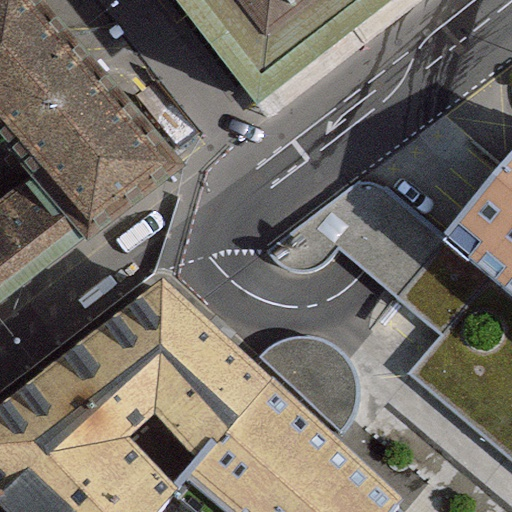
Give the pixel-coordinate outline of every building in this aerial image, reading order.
[(27,0),(0,0),(0,301),(169,168),(27,0)] [(181,0),(263,104),(398,0),(181,0)] [(511,162),(450,242),(403,301),(511,393),(511,162)] [(368,184),(357,184),(271,250),(276,258),(283,263),(292,267),(302,269),(314,269),(322,266),(331,261),(341,250),(363,268),(403,301),(450,242),(388,191),(379,186),(368,184)] [(176,293),(85,369),(205,482),(285,387),(176,293)] [(85,369),(0,440),(0,462),(135,451),(189,501),(205,482),(85,369)] [(179,511),(405,511),(409,508),(285,387),(205,482),(189,501),(179,511)] [(0,462),(0,494),(17,511),(179,511),(189,501),(135,451),(0,462)]
